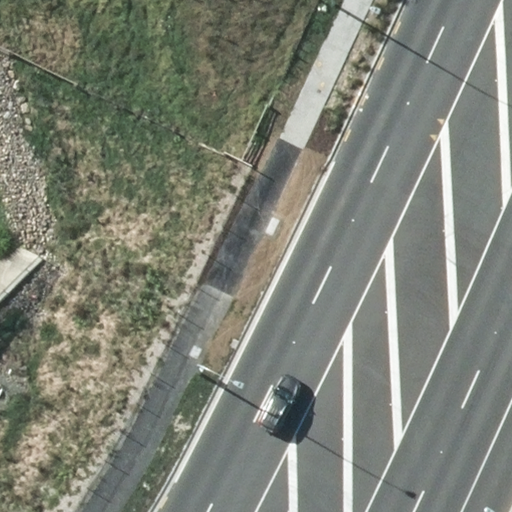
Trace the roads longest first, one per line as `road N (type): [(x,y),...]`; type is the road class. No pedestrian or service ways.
road 1 (secondary): [(208,511),(308,327),(454,0)]
road 2 (secondary): [(511,315),(415,511)]
